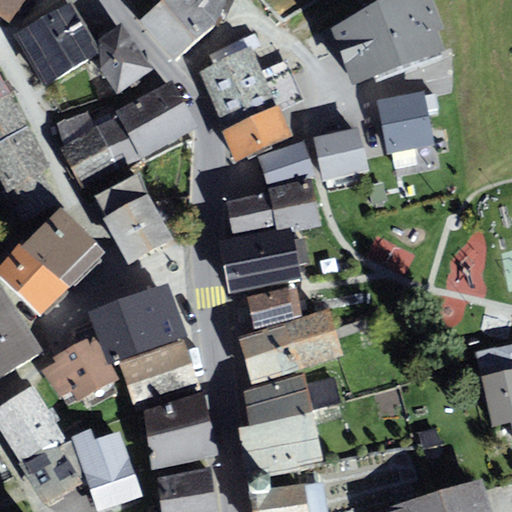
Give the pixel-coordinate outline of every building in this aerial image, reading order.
[(0,0),(0,19),(7,25),(28,0),(0,0)] [(195,0),(178,0),(147,26),(179,64),(220,30),(195,0)] [(430,0),(414,0),(331,37),(352,95),(444,62),(439,42),(444,39),(430,0)] [(77,11),(18,43),(45,91),(104,58),(77,11)] [(130,31),(107,48),(104,77),(128,116),(176,91),(130,31)] [(238,64),(203,78),(226,131),(277,106),(258,55),(238,64)] [(0,80),(0,108),(12,102),(0,80)] [(128,116),(120,121),(145,167),(201,136),(176,91),(128,116)] [(429,96),(381,107),(392,159),(440,148),(429,96)] [(12,102),(0,108),(0,149),(30,133),(12,102)] [(267,111),(226,131),(238,159),(289,136),(277,106),(267,111)] [(95,194),(145,167),(120,121),(101,130),(93,117),(59,129),(95,194)] [(30,133),(0,149),(0,179),(11,198),(53,175),(30,133)] [(379,180),(369,136),(325,144),(335,184),(379,180)] [(321,182),(312,149),(268,167),(275,194),(321,182)] [(53,175),(11,198),(29,230),(71,206),(53,175)] [(95,205),(127,270),(172,248),(140,183),(95,205)] [(277,200),(283,233),(284,238),(297,236),(328,230),(321,188),(276,196),(277,200)] [(283,233),(277,200),(230,209),(236,242),(283,233)] [(64,215),(28,252),(72,294),(108,257),(64,215)] [(284,238),(225,249),(234,300),(307,286),(297,236),(284,238)] [(28,252),(0,280),(44,323),(72,294),(28,252)] [(3,285),(0,286),(0,386),(46,359),(3,285)] [(145,297),(95,314),(112,362),(187,336),(170,288),(158,292),(145,297)] [(254,308),(260,334),(305,324),(299,298),(254,308)] [(334,316),(241,345),(254,385),(347,356),(334,316)] [(55,363),(44,369),(59,397),(71,390),(76,400),(116,379),(94,337),(53,359),(55,363)] [(184,342),(118,364),(134,410),(199,388),(184,342)] [(243,389),(249,426),(314,411),(305,372),(243,389)] [(511,377),(488,382),(496,429),(511,426),(511,377)] [(37,394),(0,421),(0,431),(27,471),(65,450),(67,447),(37,394)] [(205,395),(142,410),(156,470),(219,455),(205,395)] [(324,460),(314,411),(249,426),(238,428),(244,476),(324,460)] [(119,511),(145,504),(124,439),(104,446),(101,435),(77,443),(99,511),(119,511)] [(65,450),(27,471),(50,511),(87,490),(65,450)] [(217,511),(213,477),(156,485),(160,511),(217,511)] [(274,482),(255,484),(257,511),(309,511),(307,492),(275,495),(274,482)] [(502,511),(495,487),(407,511),(502,511)]
